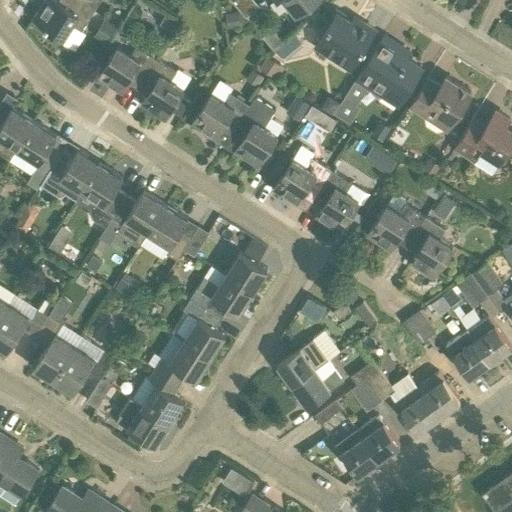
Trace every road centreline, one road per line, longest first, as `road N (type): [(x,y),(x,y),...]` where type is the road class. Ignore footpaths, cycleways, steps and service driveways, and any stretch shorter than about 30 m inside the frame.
road 1 (residential): [(303,252),(41,78),(0,24)]
road 2 (residential): [(203,419),(160,477),(0,377)]
road 3 (residential): [(203,419),(303,252)]
road 4 (residential): [(355,511),(511,396)]
road 5 (residential): [(345,511),(203,419)]
road 6 (residential): [(511,69),(400,0)]
